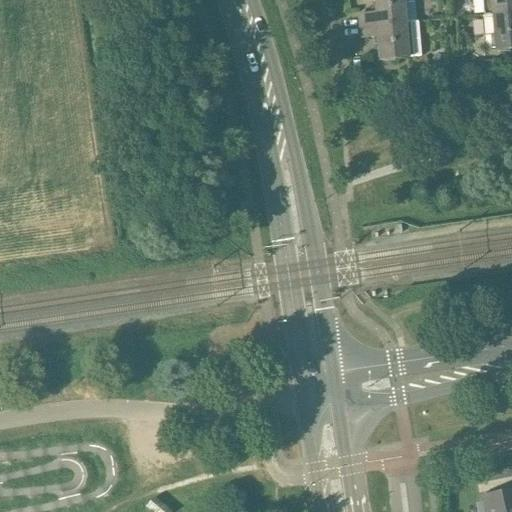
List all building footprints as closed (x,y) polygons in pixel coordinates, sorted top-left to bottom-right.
[(360,27),(416,22),(415,2),(404,2),(403,0),(375,0),(376,14),(359,15),(360,27)] [(511,0),(481,0),(483,15),(511,12),(511,0)] [(511,12),(483,15),(485,36),(494,35),(495,50),(511,48),(511,12)] [(416,22),(360,27),(361,38),(378,37),(380,61),(420,57),(418,22),(417,22),(416,22)] [(511,511),(511,491),(486,498),(488,511),(511,511)]
